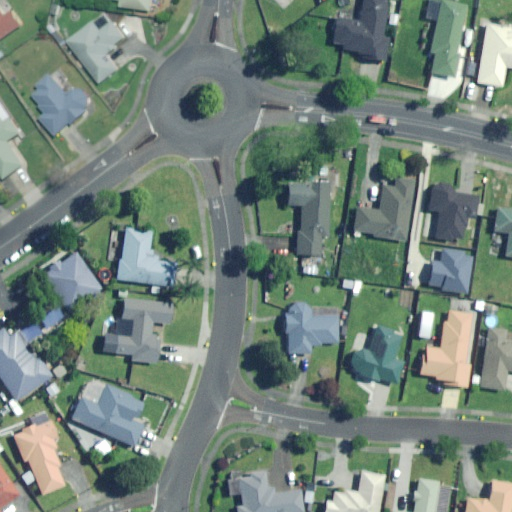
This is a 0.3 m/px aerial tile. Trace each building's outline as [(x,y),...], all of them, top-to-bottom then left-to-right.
[(111,0),(125,2),(124,8),(153,12),(154,0),(111,0)] [(341,45),(340,49),(355,52),(355,54),(360,55),(360,57),(383,62),(386,50),(390,51),(392,39),(382,37),(389,0),(361,0),(357,23),(335,18),(331,43),(341,45)] [(437,1),(431,0),(427,0),(425,11),(435,13),(437,1)] [(467,6),(441,0),(429,52),(434,54),(429,72),(452,78),(458,55),(455,54),(467,6)] [(8,16),(0,4),(0,42),(26,25),(16,11),(8,16)] [(126,38),(114,22),(102,31),(95,22),(70,41),(102,84),(122,69),(113,57),(120,51),(116,46),(126,38)] [(505,67),(511,68),(511,28),(486,24),(475,82),(501,87),(505,67)] [(73,124),(75,127),(91,113),(89,111),(96,104),(82,87),(71,96),(53,74),(40,85),(43,89),(35,96),(42,105),(40,106),(47,114),(43,118),(58,137),(73,124)] [(23,134),(0,99),(0,168),(8,181),(28,167),(11,142),(23,134)] [(356,208),(352,236),(360,237),(360,232),(372,234),(371,237),(406,242),(415,181),(394,178),(393,188),(381,186),(377,211),(356,208)] [(329,236),(330,182),(307,182),(307,184),(286,184),(286,205),(299,205),(299,230),(296,230),(296,255),(321,255),(321,236),(329,236)] [(452,187),(431,184),(427,211),(437,212),(434,238),(463,242),(466,218),(475,220),(478,196),(451,193),(452,187)] [(511,210),(496,208),(492,231),(507,233),(504,256),(511,257),(511,210)] [(174,264),(154,261),(155,255),(152,255),(152,251),(148,250),(150,232),(124,229),(120,260),(118,260),(115,281),(149,286),(148,292),(159,294),(160,287),(171,289),(174,264)] [(60,262),(58,260),(47,269),(49,271),(41,278),(68,312),(101,285),(74,251),(60,262)] [(360,282),(342,280),(342,287),(359,289),(360,282)] [(172,304),(123,299),(121,319),(128,320),(127,336),(117,335),(115,353),(130,355),(129,361),(154,363),(156,335),(150,334),(151,322),(170,324),(172,304)] [(309,354),(309,346),(319,346),(319,343),(336,343),(337,316),(308,316),(308,304),(284,304),(284,335),(286,335),(286,353),(309,354)] [(64,316),(56,305),(38,317),(46,328),(64,316)] [(433,376),(432,380),(441,381),(440,384),(466,387),(469,364),(464,364),(471,314),(447,310),(445,322),(442,321),(438,349),(425,347),(424,353),(421,353),(418,374),(433,376)] [(432,313),(421,311),(417,337),(428,339),(432,313)] [(358,372),(357,375),(376,381),(377,379),(397,385),(404,362),(395,359),(403,334),(375,326),(367,352),(354,348),(348,368),(358,372)] [(9,332),(0,338),(0,392),(12,409),(46,385),(9,332)] [(511,345),(485,341),(478,387),(503,391),(506,370),(511,371),(511,345)] [(51,377),(53,380),(68,370),(56,352),(41,362),(51,377)] [(142,403),(89,379),(80,397),(70,419),(133,447),(143,426),(134,422),(142,403)] [(58,437),(51,420),(34,427),(33,424),(20,429),(21,432),(12,436),(22,462),(27,460),(40,495),(64,485),(56,465),(60,463),(51,440),(58,437)] [(0,511),(0,507),(18,495),(0,467),(0,511)] [(331,502),(325,502),(323,511),(377,511),(383,476),(360,472),(357,493),(333,489),(331,502)] [(268,487),(266,473),(227,479),(229,495),(239,494),(241,506),(235,507),(235,511),(302,511),(299,488),(274,492),(273,486),(268,487)] [(432,511),(438,482),(417,479),(411,511),(404,511),(390,510),(389,511),(432,511)] [(510,511),(511,503),(511,483),(490,481),(487,501),(465,498),(463,511),(510,511)]
